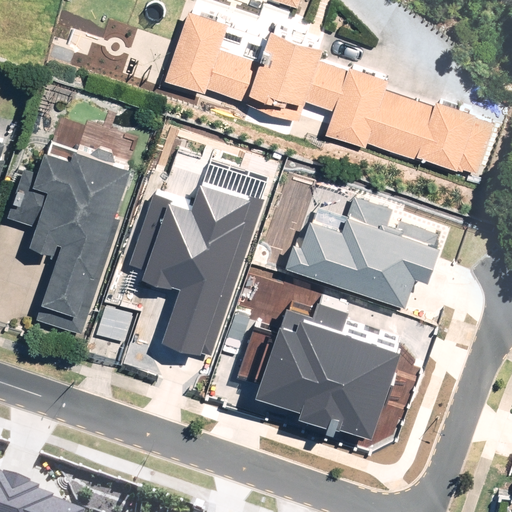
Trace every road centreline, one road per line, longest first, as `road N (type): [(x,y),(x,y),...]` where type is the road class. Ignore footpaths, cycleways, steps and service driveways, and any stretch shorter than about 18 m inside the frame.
road 1 (residential): [(0,382),(374,511)]
road 2 (residential): [(423,511),(511,331)]
